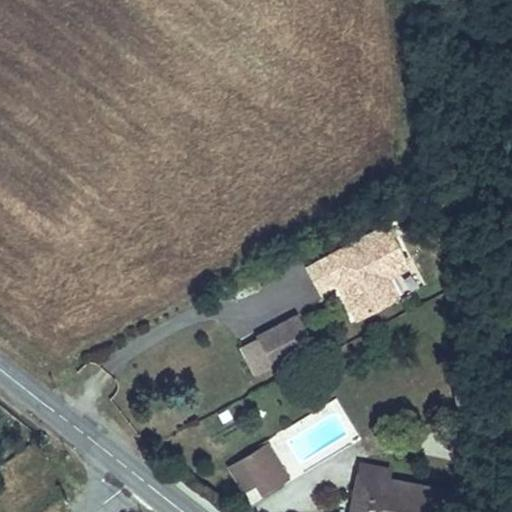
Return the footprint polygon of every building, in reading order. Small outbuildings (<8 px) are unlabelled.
[(382,242),(308,278),(320,302),(333,296),(336,301),(334,303),(334,304),(333,306),(333,307),(347,336),(385,318),(377,301),(372,299),(375,292),(400,279),(382,242)] [(308,278),(299,282),(311,306),(320,302),(308,278)] [(381,295),(403,285),(400,279),(375,292),(372,299),(377,301),(385,318),(391,315),(381,295)] [(287,330),(249,348),(262,377),(272,372),(275,379),(294,370),(291,363),(301,359),(287,330)] [(495,439),(492,404),(457,407),(460,444),(495,439)] [(235,467),(256,500),(274,491),(253,457),(235,467)] [(353,473),(348,501),(355,502),(353,511),(439,511),(442,499),(380,487),(382,477),(353,473)]
